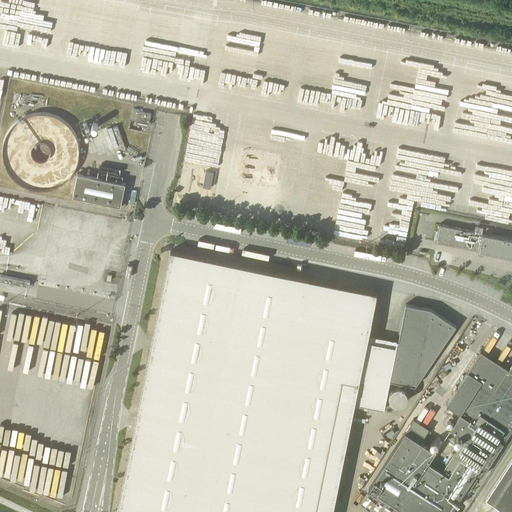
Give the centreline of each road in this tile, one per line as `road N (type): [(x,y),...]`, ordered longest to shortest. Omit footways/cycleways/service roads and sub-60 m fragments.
road 1 (unclassified): [(511,315),(405,274),(151,225)]
road 2 (unclassified): [(113,404),(151,225)]
